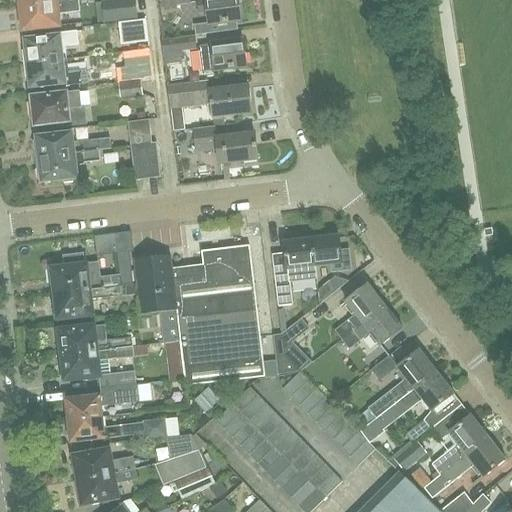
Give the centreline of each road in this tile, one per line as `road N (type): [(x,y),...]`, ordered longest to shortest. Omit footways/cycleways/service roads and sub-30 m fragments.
road 1 (residential): [(0,229),(284,194),(333,178)]
road 2 (track): [(511,278),(485,282),(440,0)]
road 3 (residential): [(511,415),(333,178)]
road 4 (residential): [(333,178),(294,95),(282,0)]
